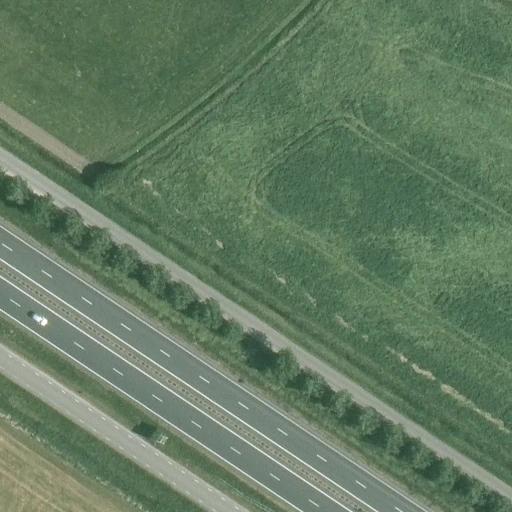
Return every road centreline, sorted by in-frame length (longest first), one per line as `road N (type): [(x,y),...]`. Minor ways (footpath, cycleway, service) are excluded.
road 1 (unclassified): [(511,498),(0,158)]
road 2 (trunk): [(397,511),(0,247)]
road 3 (trunk): [(0,301),(319,511)]
road 4 (unclassified): [(0,363),(227,511)]
